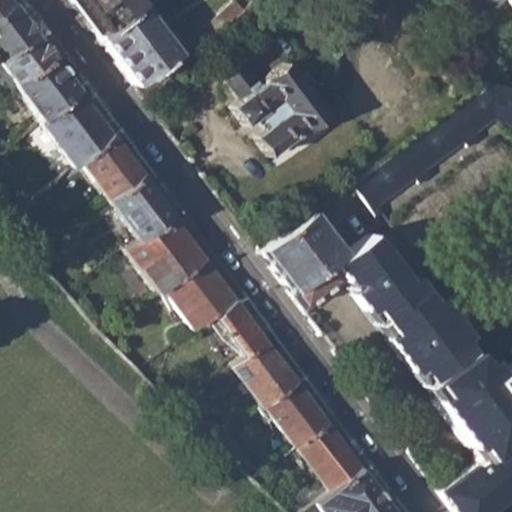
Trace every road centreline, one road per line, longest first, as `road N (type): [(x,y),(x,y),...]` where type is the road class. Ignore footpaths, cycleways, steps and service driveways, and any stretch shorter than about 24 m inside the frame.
road 1 (tertiary): [(35,0),(413,511)]
road 2 (unknown): [(403,498),(445,454),(342,306),(333,303),(289,342)]
